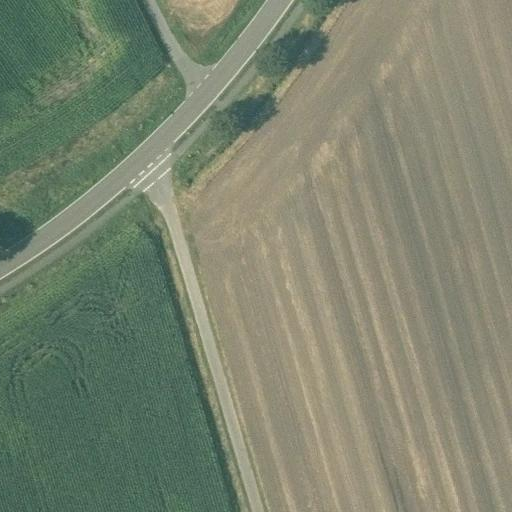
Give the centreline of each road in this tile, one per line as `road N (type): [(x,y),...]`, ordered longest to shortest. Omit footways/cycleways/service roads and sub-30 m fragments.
road 1 (unclassified): [(150,157),(253,511)]
road 2 (unclassified): [(150,157),(281,0)]
road 3 (unclassified): [(0,270),(150,157)]
